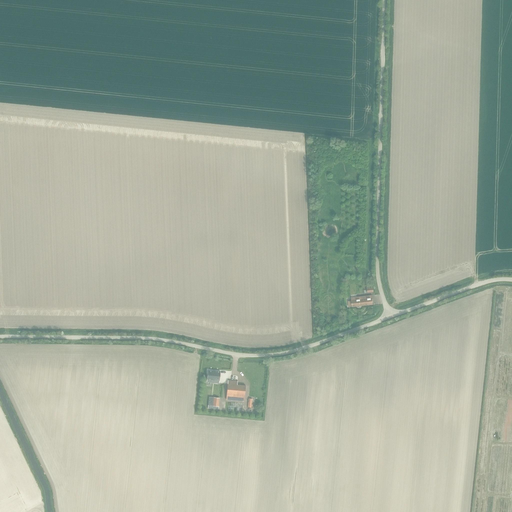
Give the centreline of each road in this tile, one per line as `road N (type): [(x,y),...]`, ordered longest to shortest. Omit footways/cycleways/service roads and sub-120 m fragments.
road 1 (unclassified): [(0,335),(280,356),(389,315)]
road 2 (unclassified): [(389,315),(376,258),(384,0)]
road 3 (unclassified): [(511,279),(389,315)]
